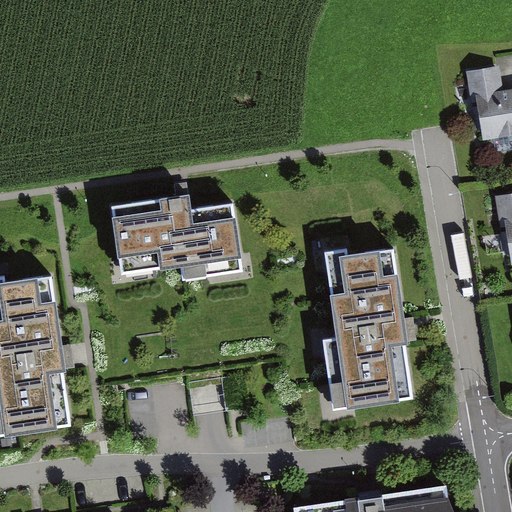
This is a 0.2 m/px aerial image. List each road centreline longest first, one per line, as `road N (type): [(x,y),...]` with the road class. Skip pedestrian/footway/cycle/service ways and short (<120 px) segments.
road 1 (residential): [(0,479),(131,465),(325,460),(487,438)]
road 2 (residential): [(436,142),(487,438)]
